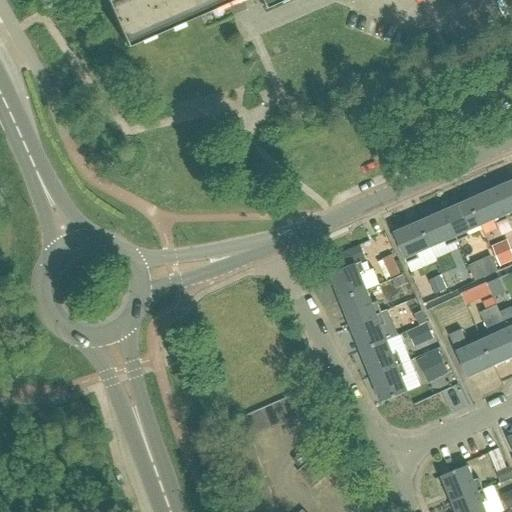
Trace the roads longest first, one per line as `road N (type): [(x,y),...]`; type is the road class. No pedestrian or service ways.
road 1 (unclassified): [(269,244),(511,141)]
road 2 (residential): [(391,464),(269,244)]
road 3 (residential): [(391,464),(511,403)]
